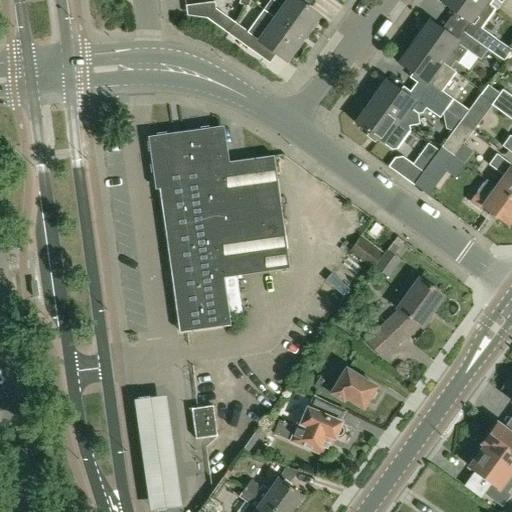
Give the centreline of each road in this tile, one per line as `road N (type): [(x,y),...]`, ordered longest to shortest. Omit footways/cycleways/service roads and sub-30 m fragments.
road 1 (secondary): [(31,78),(70,373)]
road 2 (secondary): [(105,368),(67,74)]
road 3 (residential): [(511,286),(293,126)]
road 4 (secondary): [(360,511),(511,301)]
road 5 (residential): [(27,511),(0,313)]
road 6 (residential): [(293,126),(210,79),(145,66)]
road 7 (residential): [(293,126),(384,0)]
road 8 (secondary): [(128,511),(105,368)]
road 9 (secondary): [(70,373),(78,430),(106,511)]
